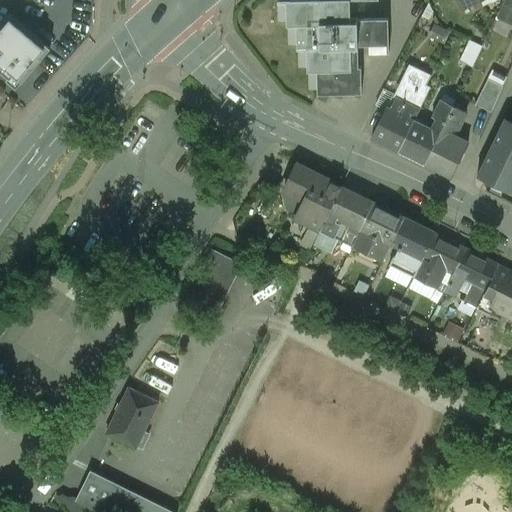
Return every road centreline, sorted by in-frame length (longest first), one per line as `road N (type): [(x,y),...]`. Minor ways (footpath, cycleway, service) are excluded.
road 1 (residential): [(511,227),(279,115),(227,74),(172,4)]
road 2 (secondary): [(0,212),(57,132),(172,4)]
